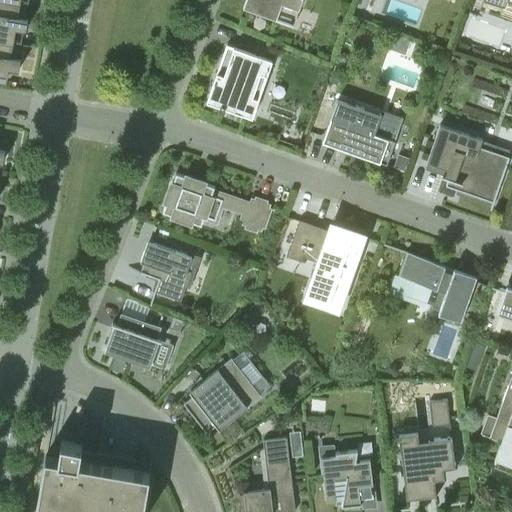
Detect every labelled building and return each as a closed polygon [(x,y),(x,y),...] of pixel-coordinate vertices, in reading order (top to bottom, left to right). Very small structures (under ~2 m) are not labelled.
[(0,0),(0,38),(14,41),(16,28),(26,30),(28,19),(26,18),(29,2),(21,0),(18,0),(0,0)] [(246,0),(244,7),(248,8),(293,25),(302,0),(246,0)] [(511,0),(483,0),(504,8),(507,0),(508,0),(511,1),(511,0)] [(0,79),(7,81),(9,68),(19,70),(21,59),(19,59),(22,42),(14,41),(0,38),(0,79)] [(207,101),(253,117),(273,60),(227,44),(207,101)] [(323,141),(387,165),(396,141),(349,124),(356,105),(338,99),(323,141)] [(446,185),(494,202),(510,156),(480,146),(482,139),(440,124),(427,161),(448,169),(445,177),(448,178),(446,185)] [(252,198),(251,202),(214,190),(215,186),(206,183),(206,182),(186,175),(185,176),(177,173),(173,182),(173,181),(165,202),(166,202),(163,211),(172,214),(172,215),(192,222),(193,221),(202,225),(203,221),(217,226),(223,209),(245,217),(243,224),(247,225),(246,226),(258,230),(258,229),(262,230),(263,226),(264,227),(270,208),(269,208),(271,204),(267,203),(267,202),(256,198),(256,199),(252,198)] [(337,232),(300,219),(287,256),(302,261),(303,256),(326,264),(313,299),(338,308),(364,236),(339,227),(337,232)] [(148,240),(141,261),(144,262),(141,272),(159,278),(155,291),(181,300),(191,271),(187,270),(192,256),(148,240)] [(407,251),(399,274),(432,286),(426,302),(463,315),(475,281),(444,269),(445,265),(407,251)] [(511,287),(507,286),(498,313),(511,317),(511,287)] [(150,366),(151,364),(160,339),(157,338),(162,326),(122,312),(117,324),(115,323),(105,350),(150,366)] [(220,428),(248,406),(262,396),(233,357),(190,390),(193,395),(184,402),(207,432),(217,424),(220,428)] [(511,374),(488,436),(500,440),(493,457),(511,464),(511,374)] [(433,425),(451,423),(448,399),(430,401),(433,425)] [(443,468),(445,468),(456,467),(453,437),(419,440),(419,432),(400,434),(407,498),(437,495),(435,478),(444,477),(443,468)] [(246,511),(283,511),(294,511),(296,510),(287,437),(264,439),(269,488),(244,491),(246,511)] [(143,511),(150,473),(80,460),(82,443),(62,440),(59,457),(46,455),(36,510),(37,510),(37,511),(42,511),(143,511)] [(359,487),(373,485),(370,459),(356,460),(360,449),(337,452),(335,441),(319,445),(322,473),(324,473),(327,500),(343,498),(342,505),(361,503),(359,487)]
